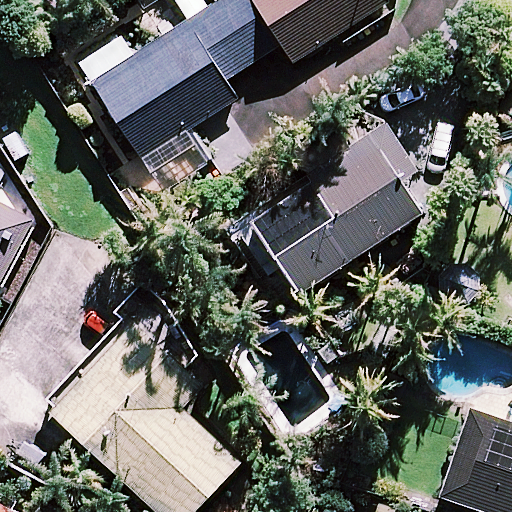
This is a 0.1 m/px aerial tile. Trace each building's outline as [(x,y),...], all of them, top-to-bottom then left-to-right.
[(394,10),(388,0),(221,0),(209,8),(188,22),(135,56),(93,82),(143,159),(187,131),(238,98),(227,81),(282,46),(293,64),(342,33),(347,41),(394,10)] [(173,0),(188,22),(209,8),(204,0),(173,0)] [(80,63),(93,82),(135,56),(122,36),(80,63)] [(413,166),(388,128),(232,232),(260,274),(280,261),(302,295),(423,214),(397,177),(413,166)] [(187,131),(143,159),(164,192),(208,163),(187,131)] [(0,285),(35,220),(0,202),(0,285)] [(452,309),(456,310),(463,311),(465,311),(469,310),(473,308),(477,306),(480,303),(483,300),(485,296),(486,292),(487,288),(487,283),(486,279),(484,275),(482,271),(479,268),(476,265),(472,263),(468,262),(464,261),(459,261),(455,262),(451,264),(447,266),(444,269),(441,272),(439,276),(438,280),(437,284),(437,289),(438,293),(440,297),(442,301),(445,304),(448,307),(452,309)] [(204,386),(136,321),(51,410),(158,511),(195,511),(242,463),(183,407),(204,386)] [(511,511),(511,424),(472,411),(443,499),(484,511),(511,511)]
